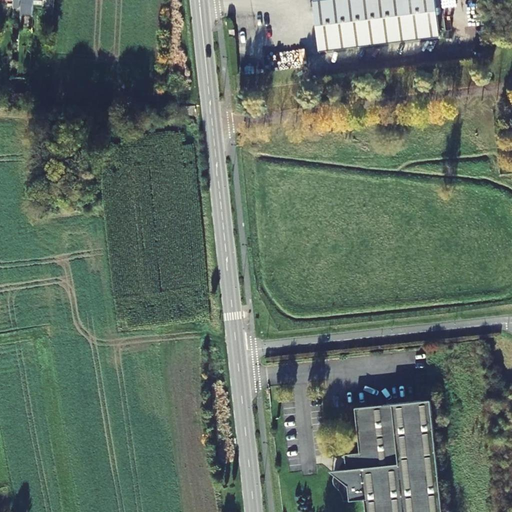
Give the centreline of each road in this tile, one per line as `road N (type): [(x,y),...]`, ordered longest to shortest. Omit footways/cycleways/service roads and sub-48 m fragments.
road 1 (secondary): [(200,0),(237,352)]
road 2 (unclassified): [(237,352),(511,320)]
road 3 (secondary): [(237,352),(253,511)]
